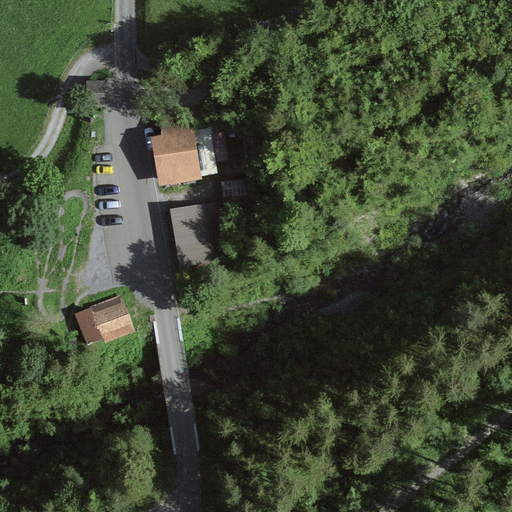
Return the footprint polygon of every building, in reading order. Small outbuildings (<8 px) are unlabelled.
[(101,102),(101,86),(90,86),(90,102),(101,102)] [(159,142),(165,181),(216,173),(207,116),(171,122),(174,139),(159,142)] [(228,210),(254,208),(252,188),(226,190),(228,210)] [(218,241),(225,240),(219,205),(174,213),(183,264),(185,264),(187,276),(222,268),(218,241)] [(105,338),(106,340),(130,332),(119,298),(90,308),(91,311),(78,315),(89,344),(105,338)]
